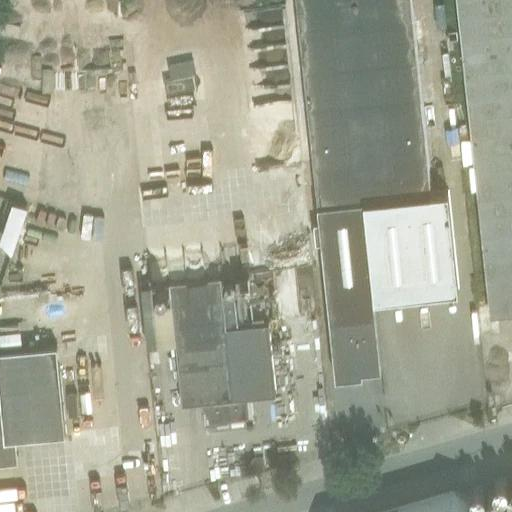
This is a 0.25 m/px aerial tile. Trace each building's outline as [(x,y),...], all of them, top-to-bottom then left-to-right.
[(430,191),(410,0),(296,0),(334,373),(352,371),(352,369),(379,366),(372,297),(456,288),(446,189),(430,191)] [(511,0),(456,0),(488,315),(511,312),(511,0)] [(221,296),(218,275),(166,280),(179,402),(205,400),(207,421),(246,417),(243,396),(274,393),(266,321),(236,324),(233,294),(221,296)] [(0,387),(0,457),(12,457),(12,448),(4,437),(4,429),(60,423),(61,432),(65,432),(60,343),(0,347),(0,385),(0,388),(0,387)] [(508,511),(452,490),(379,511),(508,511)]
